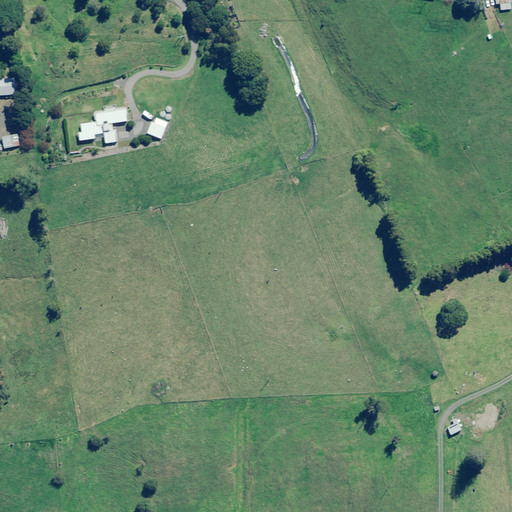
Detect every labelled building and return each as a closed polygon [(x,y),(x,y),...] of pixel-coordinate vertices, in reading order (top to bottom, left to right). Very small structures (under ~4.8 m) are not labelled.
[(494,0),(495,5),(500,4),(500,10),(511,10),(510,0),(494,0)] [(0,95),(15,95),(14,78),(0,79),(0,95)] [(124,107),(116,108),(115,107),(113,107),(113,105),(106,106),(106,109),(105,109),(105,110),(93,111),(94,120),(91,121),(91,124),(79,125),(79,133),(77,133),(78,142),(95,139),(95,135),(104,134),(105,143),(116,141),(115,130),(109,130),(109,124),(126,122),(124,107)] [(165,128),(150,123),(146,134),(160,140),(165,128)] [(461,430),(456,419),(452,420),(453,425),(447,428),(450,435),(461,430)]
